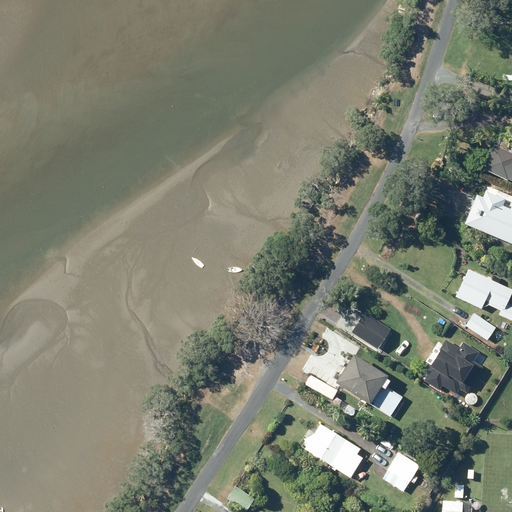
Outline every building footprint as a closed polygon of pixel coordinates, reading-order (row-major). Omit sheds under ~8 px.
[(502,179),(511,183),(511,156),(489,145),(477,170),(501,181),(502,179)] [(511,207),(473,192),(460,223),(511,244),(511,207)] [(511,310),(511,309),(502,305),(508,291),(463,270),(450,297),(475,309),(479,300),(484,302),(483,304),(497,311),(495,315),(507,321),(511,310)] [(346,314),(339,326),(356,336),(357,335),(365,340),(371,330),(364,325),(368,318),(360,313),(355,320),(346,314)] [(492,329),(470,313),(461,325),(483,341),(492,329)] [(329,382),(328,384),(362,406),(363,403),(385,417),(397,398),(380,386),(383,381),(379,379),(380,378),(346,356),(332,376),(328,373),(325,379),(329,382)] [(478,384),(483,376),(454,359),(437,388),(466,405),(472,394),(476,397),(482,386),(478,384)] [(333,391),(307,376),(302,385),(328,400),(333,391)] [(333,398),(329,404),(335,407),(339,401),(333,398)] [(356,412),(353,417),(360,421),(363,417),(356,412)] [(301,450),(346,478),(361,455),(316,426),(301,450)] [(396,453),(379,479),(400,492),(407,481),(410,483),(414,477),(411,475),(417,467),(396,453)] [(232,487),(224,499),(242,511),(250,500),(232,487)] [(439,511),(457,511),(458,502),(440,501),(439,511)]
